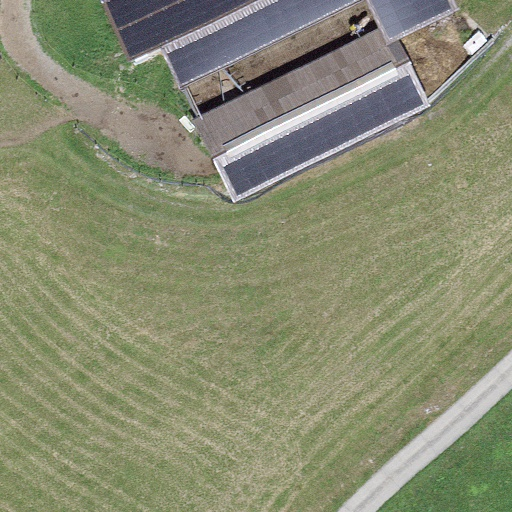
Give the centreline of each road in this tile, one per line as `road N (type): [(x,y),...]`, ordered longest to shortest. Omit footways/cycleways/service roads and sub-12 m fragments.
road 1 (track): [(511,53),(449,124),(237,224),(187,217),(68,138),(86,79),(36,43),(33,0)]
road 2 (track): [(366,511),(511,380)]
